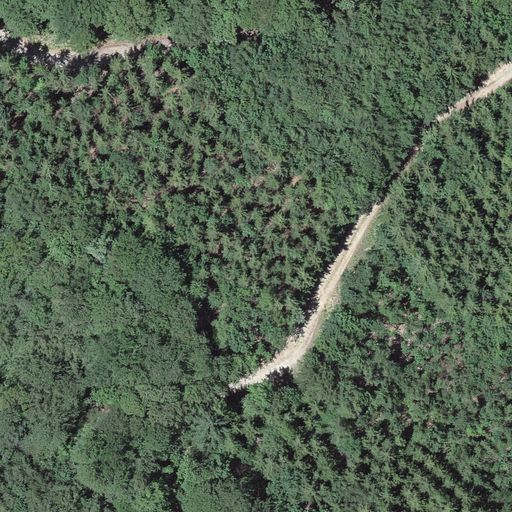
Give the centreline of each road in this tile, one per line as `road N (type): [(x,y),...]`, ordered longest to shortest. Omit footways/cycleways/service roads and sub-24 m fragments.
road 1 (track): [(178,511),(168,473),(179,437),(208,401),(291,364),(331,273),(394,170),(438,118),(511,70)]
road 2 (track): [(300,0),(165,49),(93,61),(47,60),(0,37)]
